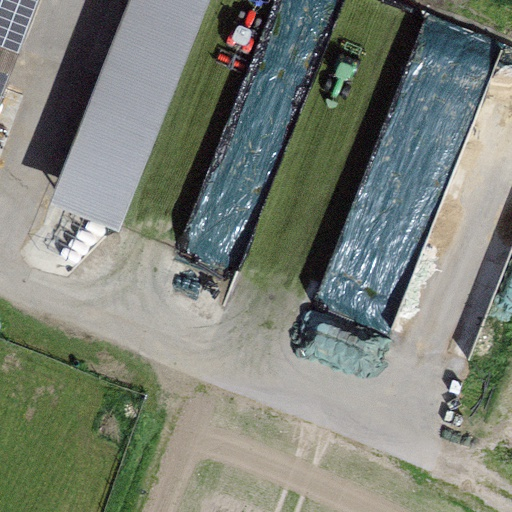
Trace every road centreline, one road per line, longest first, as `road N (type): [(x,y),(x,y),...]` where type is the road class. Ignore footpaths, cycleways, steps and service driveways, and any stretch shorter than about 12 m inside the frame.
road 1 (residential): [(0,276),(404,435)]
road 2 (track): [(291,390),(242,511)]
road 3 (track): [(404,435),(511,492)]
